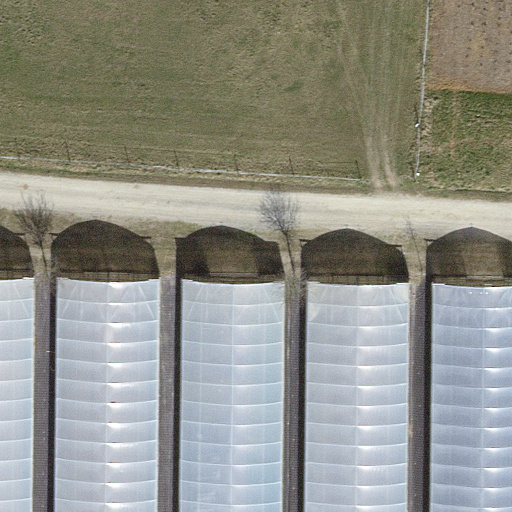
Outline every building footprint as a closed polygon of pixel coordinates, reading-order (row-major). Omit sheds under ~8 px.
[(0,271),(0,511),(37,511),(41,272),(0,271)] [(55,273),(51,511),(163,511),(166,274),(55,273)] [(180,275),(177,511),(288,511),(291,276),(180,275)] [(306,276),(302,511),(414,511),(417,277),(306,276)] [(511,511),(511,278),(429,278),(426,511),(511,511)]
